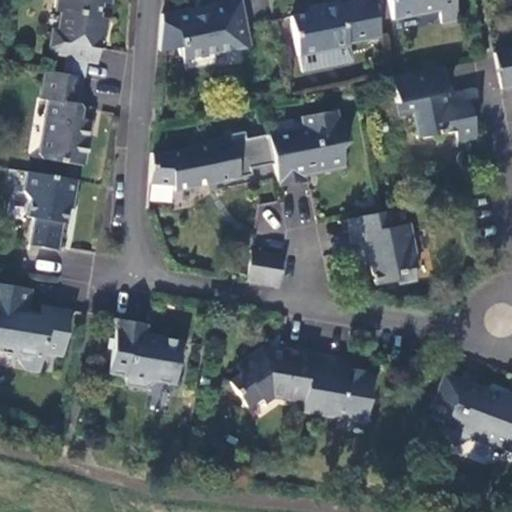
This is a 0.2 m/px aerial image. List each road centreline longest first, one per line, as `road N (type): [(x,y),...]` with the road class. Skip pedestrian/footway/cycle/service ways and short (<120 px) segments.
road 1 (residential): [(151,0),(133,212),(136,257),(146,272),(455,334),(504,322),(511,271)]
road 2 (residential): [(511,196),(486,68)]
